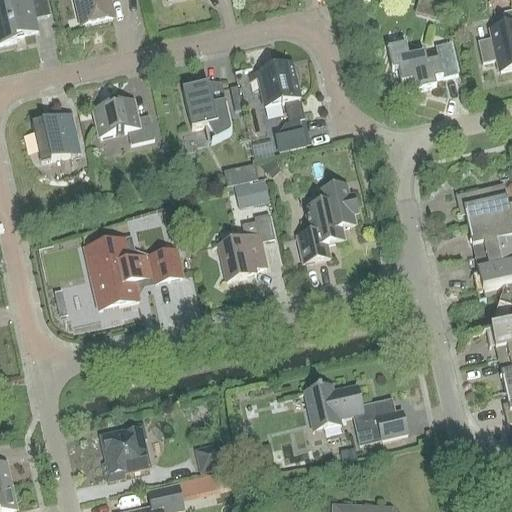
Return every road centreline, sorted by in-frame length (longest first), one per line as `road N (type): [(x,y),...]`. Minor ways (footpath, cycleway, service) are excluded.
road 1 (residential): [(0,94),(318,19),(344,113),(409,151)]
road 2 (residential): [(39,368),(422,278)]
road 3 (residential): [(511,462),(480,455),(459,434),(422,278)]
road 4 (residential): [(39,368),(0,194)]
road 5 (residential): [(70,511),(39,368)]
road 6 (residential): [(422,278),(402,179),(409,151)]
